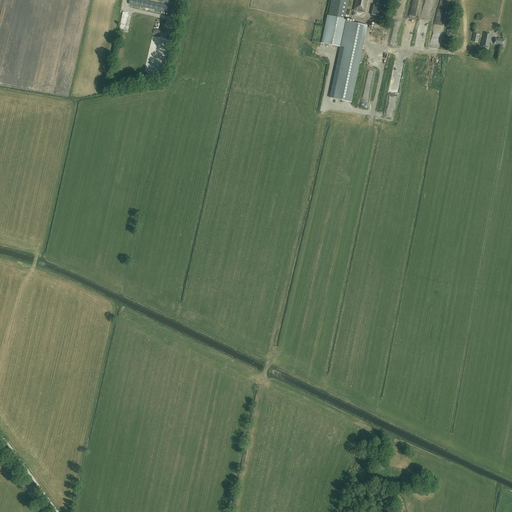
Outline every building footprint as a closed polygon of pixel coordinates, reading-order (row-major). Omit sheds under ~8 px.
[(148,1),(147,0),(158,0),(172,3),(172,0),(129,0),(129,4),(169,13),(171,6),(148,1)] [(331,0),(328,16),(322,43),(340,47),(345,19),(348,0),(331,0)] [(367,0),(355,0),(354,9),(365,12),(367,0)] [(376,0),(376,6),(373,5),(371,15),(386,18),(388,8),(389,0),(376,0)] [(124,30),(128,13),(122,11),(119,29),(124,30)] [(330,100),(349,104),(366,26),(346,22),(330,100)] [(383,29),(384,24),(374,22),(373,28),(373,33),(382,34),(383,29)] [(481,46),(489,48),(491,34),(484,33),(481,46)] [(496,38),(494,44),(504,46),(505,40),(499,38),(499,39),(496,38)]
